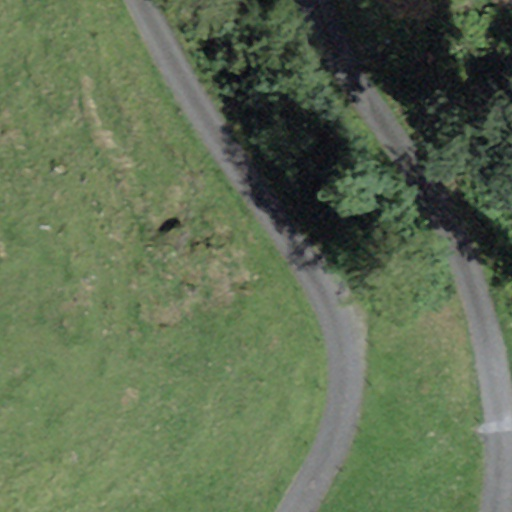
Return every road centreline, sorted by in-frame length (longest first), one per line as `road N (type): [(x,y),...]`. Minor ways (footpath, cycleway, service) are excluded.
road 1 (track): [(151,0),(293,246),(346,320),(350,414),(279,511)]
road 2 (track): [(486,511),(490,370),(433,187),(336,63),(317,0)]
